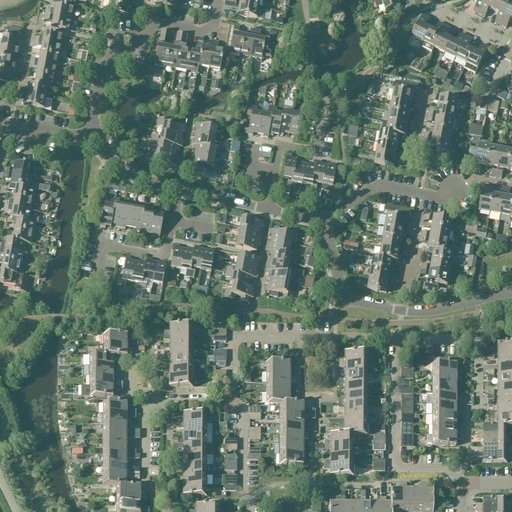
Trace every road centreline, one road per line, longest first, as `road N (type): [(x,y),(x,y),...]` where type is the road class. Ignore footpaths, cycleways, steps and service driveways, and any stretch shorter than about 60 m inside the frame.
road 1 (residential): [(511,293),(418,313),(344,298),(323,221)]
road 2 (residential): [(89,134),(114,60),(151,26),(211,35),(218,0)]
road 3 (residential): [(465,483),(454,469),(395,469),(396,338)]
road 4 (residential): [(334,337),(232,341),(232,405)]
road 5 (residential): [(99,270),(100,248),(163,255),(174,187)]
road 6 (residential): [(396,338),(482,338),(482,405)]
road 7 (residential): [(323,221),(375,185),(451,194)]
road 8 (residential): [(267,208),(280,147),(316,152),(323,115)]
